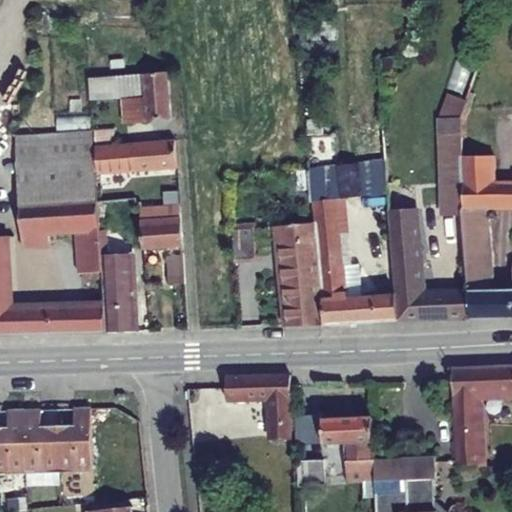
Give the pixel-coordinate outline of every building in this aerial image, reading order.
[(303,0),(299,0),(310,85),(360,79),(350,0),(303,0)] [(152,82),(156,119),(180,116),(176,70),(144,73),(146,82),(152,82)] [(129,75),(130,90),(147,88),(146,82),(144,73),(129,75)] [(452,133),(472,132),(472,115),(452,115),(452,133)] [(106,195),(101,128),(25,133),(29,200),(106,195)] [(454,181),(473,180),(473,157),(472,132),(452,133),(454,181)] [(105,145),(108,171),(186,165),(184,139),(182,139),(105,145)] [(471,206),(478,286),(481,316),(507,316),(504,288),(498,218),(508,217),(507,208),(505,180),(503,155),(473,157),(473,180),(474,206),(471,206)] [(368,162),(372,194),(400,191),(396,159),(368,162)] [(349,165),(352,196),(372,194),(368,162),(349,165)] [(323,200),(326,220),(334,322),(389,319),(387,296),(362,297),(352,196),(349,165),(316,168),(320,201),(323,200)] [(84,231),(86,271),(110,269),(106,195),(29,200),(32,246),(56,244),(56,233),(84,231)] [(407,294),(409,317),(451,317),(450,287),(436,288),(426,204),(398,206),(407,294)] [(149,221),(164,220),(163,206),(148,207),(149,221)] [(150,246),(193,244),(191,219),(164,220),(149,221),(150,246)] [(290,223),(298,325),(334,322),(326,220),(290,223)] [(241,226),(244,257),(265,255),(263,225),(241,226)] [(0,235),(0,334),(77,330),(76,304),(20,306),(16,234),(0,235)] [(113,253),(117,329),(145,328),(140,251),(113,253)] [(175,254),(177,281),(195,280),(193,253),(175,254)] [(450,287),(451,317),(467,316),(466,286),(450,287)] [(466,286),(467,316),(481,316),(478,286),(466,286)] [(387,296),(389,319),(409,317),(407,294),(387,296)] [(94,304),(95,330),(113,329),(112,303),(94,304)] [(76,304),(77,330),(95,330),(94,304),(76,304)] [(511,367),(458,370),(463,469),(489,468),(486,397),(511,395),(511,367)] [(274,412),(276,442),(298,441),(297,431),(300,431),(297,377),(276,379),(277,403),(261,405),(262,413),(274,412)] [(250,414),(262,413),(261,405),(277,403),(276,379),(232,380),(233,405),(249,405),(250,414)] [(76,423),(60,424),(61,470),(95,470),(93,407),(76,407),(76,423)] [(10,425),(0,425),(0,471),(27,471),(26,408),(9,409),(10,425)] [(44,408),(26,408),(27,471),(61,470),(60,424),(44,424),(44,408)] [(382,461),(380,420),(331,423),(332,447),(353,446),(355,486),(372,485),(372,500),(384,499),(384,494),(383,484),(382,461)] [(456,511),(445,501),(443,459),(382,461),(383,484),(414,483),(414,492),(384,494),(384,499),(384,511),(456,511)] [(305,464),(307,490),(333,488),(332,463),(305,464)] [(28,485),(61,484),(61,474),(28,475),(28,485)] [(134,511),(134,501),(87,506),(87,511),(134,511)]
